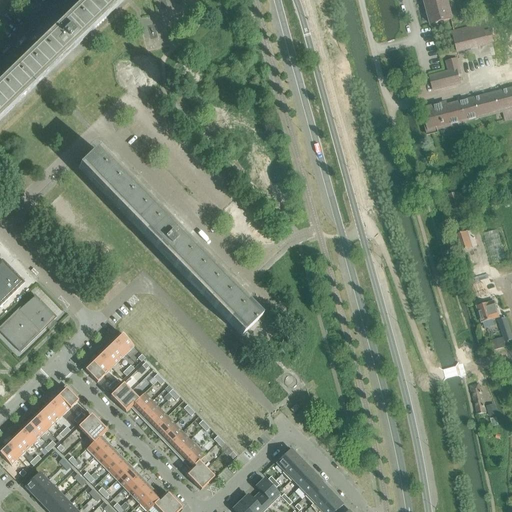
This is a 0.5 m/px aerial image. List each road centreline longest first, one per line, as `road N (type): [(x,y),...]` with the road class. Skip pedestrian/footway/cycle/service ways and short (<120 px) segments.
road 1 (secondary): [(427,511),(403,384),(360,231)]
road 2 (secondary): [(343,237),(408,511)]
road 3 (unknown): [(102,130),(130,108),(263,239),(256,261),(244,267),(234,260)]
road 4 (secondary): [(277,0),(343,237)]
road 5 (unclassified): [(511,354),(445,374),(433,369),(377,237),(360,231)]
road 6 (secondary): [(360,231),(295,0)]
road 7 (residential): [(55,363),(205,511)]
road 8 (unknown): [(234,260),(102,130)]
road 9 (unclassified): [(355,68),(344,90),(366,194),(360,231)]
road 10 (unknown): [(0,226),(102,130)]
road 11 (residential): [(95,323),(0,229)]
road 12 (unknown): [(511,81),(388,104)]
